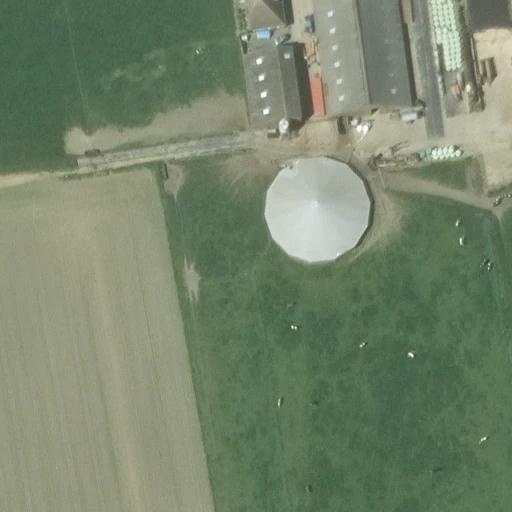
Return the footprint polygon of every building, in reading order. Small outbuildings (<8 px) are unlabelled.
[(238,0),(241,0),(247,0),(251,33),(284,28),(280,0),(238,0)] [(396,0),(313,0),(329,122),(411,111),(396,0)] [(509,18),(507,0),(462,0),(465,22),(509,18)] [(482,100),(511,96),(511,52),(511,45),(492,48),(493,54),(477,56),(482,100)] [(301,124),(292,53),(244,59),(253,130),(301,124)] [(484,152),(485,183),(507,183),(506,151),(484,152)] [(281,260),(364,256),(359,162),(276,166),(281,260)]
